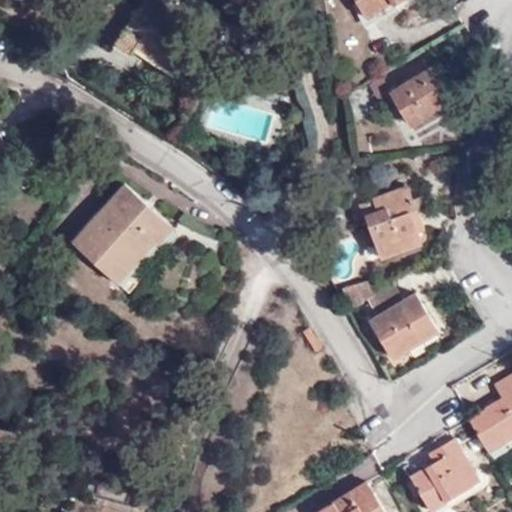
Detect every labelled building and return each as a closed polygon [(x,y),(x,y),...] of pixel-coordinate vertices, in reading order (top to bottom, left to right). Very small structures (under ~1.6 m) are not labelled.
[(110,0),(95,23),(118,38),(133,16),(136,12),(118,0),(110,0)] [(137,57),(143,49),(148,41),(169,55),(165,63),(178,72),(203,35),(176,17),(179,10),(162,0),(143,0),(136,12),(133,16),(118,38),(115,42),(137,57)] [(169,55),(148,41),(143,49),(165,63),(169,55)] [(452,97),(431,68),(392,92),(411,123),(452,97)] [(271,74),(243,72),(242,90),(269,92),(271,74)] [(165,221),(124,183),(76,236),(116,273),(165,221)] [(365,211),(382,256),(403,248),(399,240),(418,233),(410,210),(426,204),(423,194),(412,197),(407,184),(375,195),(379,206),(365,211)] [(422,242),(418,233),(399,240),(403,248),(422,242)] [(340,287),(348,307),(373,292),(365,279),(340,287)] [(368,299),(395,283),(394,280),(373,292),(367,296),(368,299)] [(402,297),(395,283),(368,299),(377,313),(370,317),(393,356),(438,329),(415,290),(402,297)] [(511,371),(494,383),(502,395),(468,416),(486,445),(503,435),(506,440),(511,436),(511,371)] [(455,435),(429,450),(434,459),(412,473),(428,499),(442,490),(447,498),(481,477),(455,435)] [(386,511),(367,480),(314,511),(386,511)] [(433,506),(447,498),(442,490),(428,499),(433,506)]
